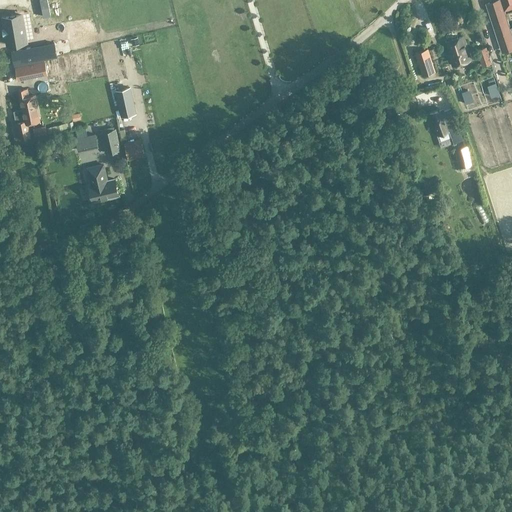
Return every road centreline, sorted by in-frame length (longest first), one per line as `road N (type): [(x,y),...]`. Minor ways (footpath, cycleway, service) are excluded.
road 1 (track): [(42,248),(136,205),(387,15),(434,165)]
road 2 (track): [(234,129),(213,193),(212,255),(233,328),(282,421),(295,511)]
road 3 (track): [(89,511),(42,248)]
road 4 (track): [(26,250),(0,96)]
